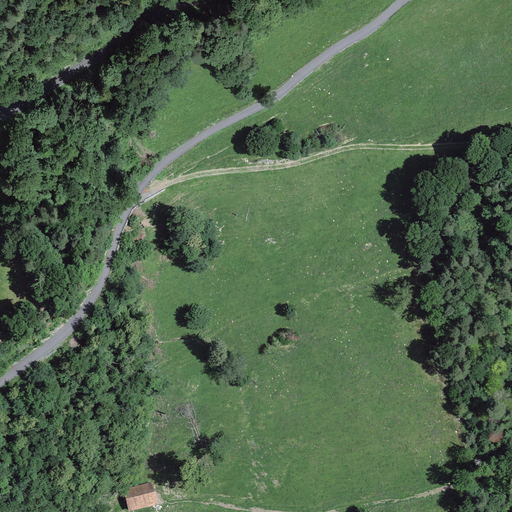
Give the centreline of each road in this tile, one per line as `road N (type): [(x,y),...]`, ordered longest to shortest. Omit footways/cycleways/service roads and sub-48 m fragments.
road 1 (unclassified): [(0,382),(84,311),(103,281),(128,205),(164,163),(284,90),(405,0)]
road 2 (track): [(128,205),(176,180),(289,165),(356,145),(416,148),(511,137)]
road 3 (track): [(511,464),(350,508),(286,511),(172,499)]
road 4 (unclassified): [(197,0),(139,24),(38,97),(0,114)]
